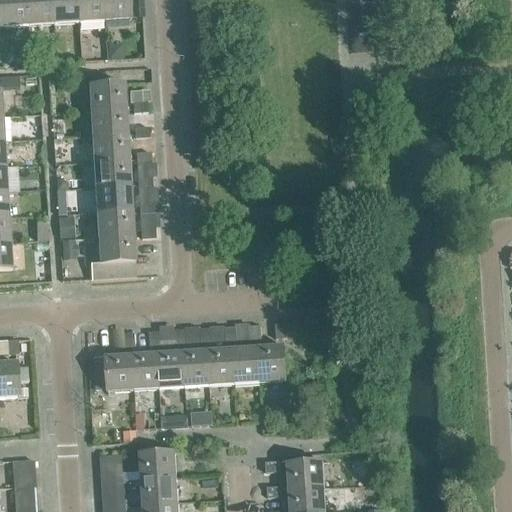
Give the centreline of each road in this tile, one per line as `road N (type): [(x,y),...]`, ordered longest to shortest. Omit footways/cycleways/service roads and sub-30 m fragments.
road 1 (residential): [(180,306),(159,0)]
road 2 (residential): [(69,511),(55,314)]
road 3 (residential): [(511,232),(501,234),(488,263),(496,392)]
road 4 (residential): [(55,314),(180,306)]
road 5 (residential): [(496,392),(502,511)]
